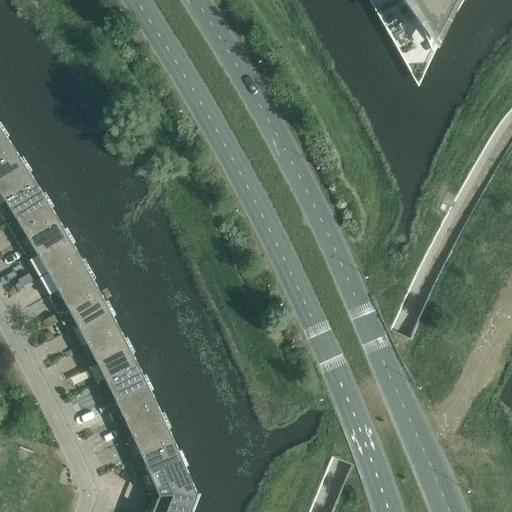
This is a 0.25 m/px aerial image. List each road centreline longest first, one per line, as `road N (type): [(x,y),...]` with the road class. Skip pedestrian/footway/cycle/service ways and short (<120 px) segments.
road 1 (primary): [(132,0),(205,110),(297,289),(389,511)]
road 2 (primary): [(449,511),(316,215),(193,0)]
road 3 (residential): [(85,511),(92,494),(0,316)]
